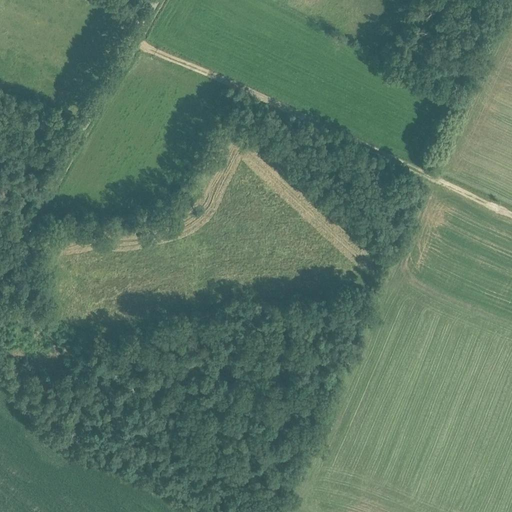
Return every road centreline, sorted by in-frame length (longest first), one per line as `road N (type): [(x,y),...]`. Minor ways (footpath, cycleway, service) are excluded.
road 1 (track): [(130,42),(511,215)]
road 2 (unclassified): [(0,268),(155,0)]
